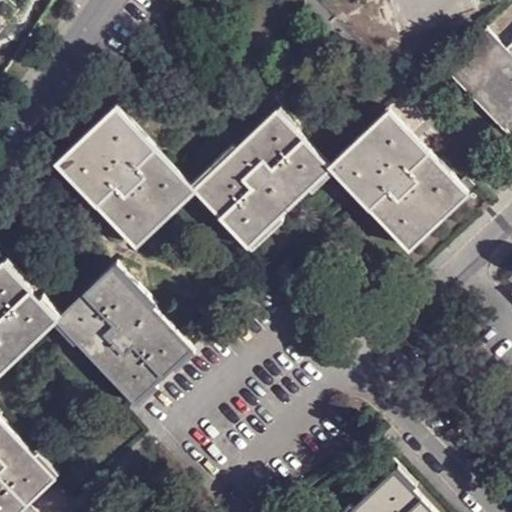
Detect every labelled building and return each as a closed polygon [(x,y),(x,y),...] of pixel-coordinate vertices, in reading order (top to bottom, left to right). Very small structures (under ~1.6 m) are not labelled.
[(488,29),(448,69),(507,130),(511,127),(511,45),(509,48),(488,29)] [(392,103),(333,159),(374,202),(432,147),(392,103)] [(123,109),(65,165),(108,211),(165,152),(123,109)] [(234,161),(203,189),(249,238),(333,159),(286,109),(256,142),(282,168),(258,187),(234,161)] [(256,142),(234,161),(258,187),(282,168),(256,142)] [(432,147),(374,202),(417,249),(478,192),(432,147)] [(108,211),(144,247),(203,189),(165,152),(108,211)] [(11,264),(0,274),(0,330),(39,291),(11,264)] [(122,266),(91,297),(174,381),(206,348),(122,266)] [(39,291),(0,330),(0,383),(67,319),(39,291)] [(91,297),(67,319),(148,403),(174,381),(91,297)] [(0,411),(0,462),(40,505),(66,481),(0,411)] [(0,511),(32,511),(40,505),(0,462),(0,511)] [(439,511),(406,478),(368,511),(439,511)]
